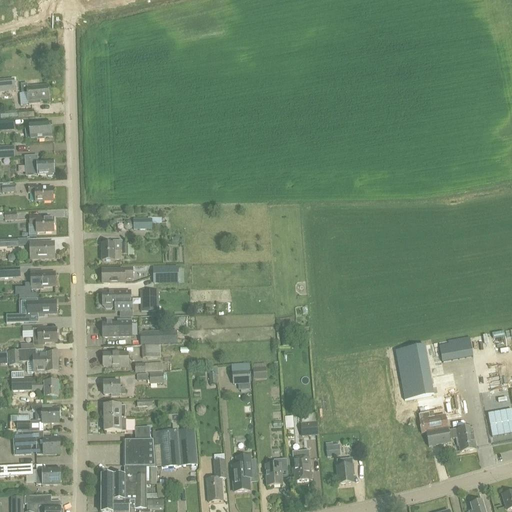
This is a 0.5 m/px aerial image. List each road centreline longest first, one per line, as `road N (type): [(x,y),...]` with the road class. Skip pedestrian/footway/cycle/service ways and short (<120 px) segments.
road 1 (tertiary): [(79,511),(68,0)]
road 2 (tertiary): [(350,511),(511,469)]
